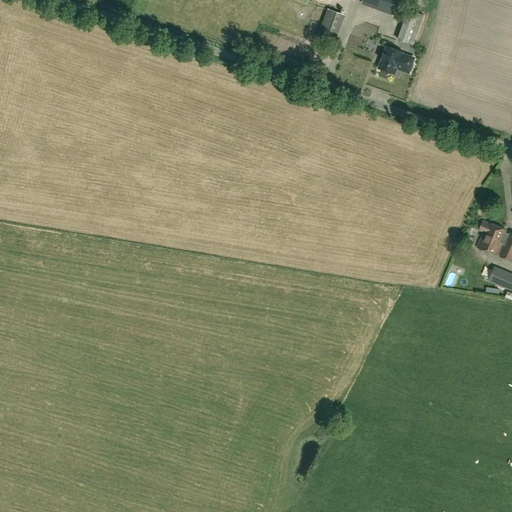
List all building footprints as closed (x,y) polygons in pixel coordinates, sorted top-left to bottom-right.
[(361,0),(360,4),(389,15),(394,0),(361,0)] [(336,42),(346,14),(329,8),(319,36),(336,42)] [(399,40),(414,45),(424,14),(410,9),(399,40)] [(359,70),(376,28),(357,20),(349,39),(345,37),(341,48),(357,54),(354,60),(348,58),(345,65),(359,70)] [(403,53),(403,52),(388,46),(380,68),(383,69),(382,71),(388,73),(389,71),(395,73),(397,67),(407,71),(408,69),(410,70),(413,63),(410,62),(413,57),(403,53)] [(484,232),(480,243),(478,248),(497,256),(502,244),(504,245),(500,256),(511,261),(511,232),(510,232),(509,235),(505,234),(507,231),(488,223),(484,221),(480,230),(484,232)]
